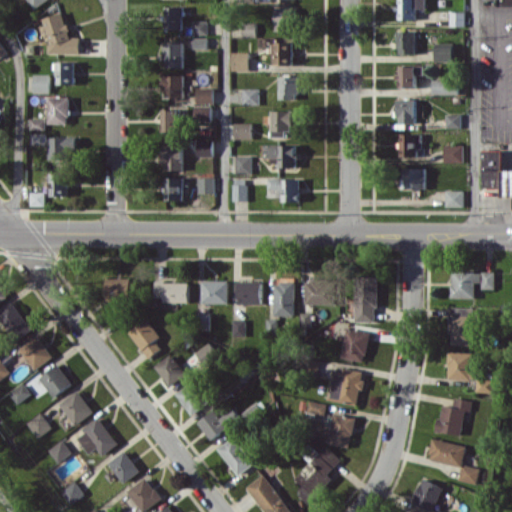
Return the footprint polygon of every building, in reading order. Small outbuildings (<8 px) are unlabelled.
[(30,0),(37,9),(48,0),(30,0)] [(399,0),(399,19),(416,19),(417,10),(427,10),(427,0),(399,0)] [(185,6),(167,6),(167,28),(184,29),(185,6)] [(277,30),(294,30),(294,8),(277,7),(277,30)] [(466,26),(466,11),(451,11),(451,26),(466,26)] [(49,53),(82,53),(81,37),(68,37),(68,14),(48,15),(48,44),(49,44),(49,53)] [(194,34),(210,34),(210,20),(194,20),(194,34)] [(244,36),(257,36),(257,23),(243,23),(244,36)] [(417,53),(417,31),(399,31),(399,53),(417,53)] [(209,37),(194,37),(195,48),(209,47),(209,37)] [(0,58),(8,52),(0,41),(0,58)] [(294,64),(294,42),(277,41),(276,64),(294,64)] [(185,42),(166,42),(166,66),(185,67),(185,42)] [(455,61),(454,42),(435,43),(436,61),(455,61)] [(251,52),(234,51),(233,70),(251,70),(251,52)] [(76,84),(76,61),(58,61),(58,84),(76,84)] [(400,87),(418,87),(418,64),(399,65),(400,87)] [(52,92),(51,73),(34,74),(35,93),(52,92)] [(185,74),(164,74),(165,96),(186,96),(185,74)] [(281,99),(300,98),(299,76),(281,76),(281,99)] [(459,93),(459,79),(434,79),(434,94),(459,93)] [(215,87),(198,87),(198,103),(215,104),(215,87)] [(260,104),(260,88),(244,88),(244,104),(260,104)] [(49,123),(70,123),(70,96),(49,96),(49,123)] [(417,98),(399,99),(399,122),(417,122),(417,98)] [(213,121),(213,105),(195,105),(196,121),(213,121)] [(181,109),(163,109),(163,130),(181,131),(181,109)] [(273,110),(273,136),(287,136),(286,128),(295,128),(295,110),(273,110)] [(448,127),(462,127),(462,114),(448,114),(448,127)] [(46,118),(31,118),(31,129),(46,129),(46,118)] [(253,122),(236,122),(236,138),(253,138),(253,122)] [(32,143),(47,143),(47,132),(32,132),(32,143)] [(51,158),(78,157),(77,135),(50,136),(51,158)] [(215,139),(199,139),(199,156),(215,156),(215,139)] [(167,170),(185,170),(185,144),(163,144),(163,162),(166,162),(167,170)] [(297,144),(267,144),(267,157),(280,157),(280,166),(297,167),(297,144)] [(464,144),(445,144),(446,162),(465,161),(464,144)] [(483,150),(503,150),(502,169),(511,169),(511,197),(502,197),(503,187),(483,186),(483,150)] [(253,155),(237,155),(236,173),(253,173),(253,155)] [(426,188),(427,168),(404,167),(403,188),(426,188)] [(68,195),(69,173),(51,172),(51,195),(68,195)] [(184,177),(166,177),(167,200),(184,199),(184,177)] [(216,177),(199,177),(199,193),(216,193),(216,177)] [(270,197),(283,197),(283,201),(301,201),(301,178),(270,177),(270,197)] [(234,200),(248,200),(248,178),(234,178),(234,200)] [(447,206),(464,206),(465,190),(447,189),(447,206)] [(46,205),(46,192),(31,192),(31,205),(46,205)] [(478,297),(478,288),(496,288),(496,271),(453,270),(453,297),(478,297)] [(378,276),(357,276),(357,321),(378,320),(378,276)] [(107,301),(131,301),(131,277),(107,278),(107,301)] [(230,302),(230,280),(203,280),(203,303),(230,302)] [(307,280),(307,303),(333,303),(333,280),(307,280)] [(190,302),(190,281),(156,281),(156,296),(164,296),(164,302),(190,302)] [(239,303),(263,304),(263,281),(239,281),(239,303)] [(295,281),(275,282),(276,315),(296,315),(295,281)] [(0,303),(10,296),(0,283),(0,303)] [(0,311),(0,319),(16,341),(34,327),(13,301),(0,311)] [(452,344),(475,344),(476,307),(453,307),(452,344)] [(162,336),(148,318),(130,332),(151,358),(163,348),(157,340),(162,336)] [(247,335),(247,318),(234,318),(234,335),(247,335)] [(367,360),(370,331),(347,329),(344,357),(367,360)] [(36,369),(54,357),(40,335),(21,347),(36,369)] [(195,353),(205,367),(221,356),(210,342),(195,353)] [(476,379),(477,352),(450,351),(449,378),(476,379)] [(188,373),(172,353),(156,365),(172,386),(188,373)] [(0,380),(12,371),(1,357),(0,358),(0,380)] [(74,382),(60,363),(42,377),(56,396),(74,382)] [(334,370),(330,399),(360,403),(364,379),(363,379),(364,370),(344,367),(343,371),(334,370)] [(478,391),(495,392),(496,379),(478,378),(478,391)] [(177,393),(193,415),(210,402),(194,380),(177,393)] [(12,393),(20,403),(33,393),(25,383),(12,393)] [(75,424),(95,413),(81,390),(62,401),(75,424)] [(467,409),(472,410),(474,400),(455,397),(454,406),(443,404),(438,431),(463,435),(467,409)] [(308,412),(326,414),(328,403),(310,400),(308,412)] [(245,411),(249,418),(266,408),(262,401),(245,411)] [(212,440),(242,418),(234,407),(221,417),(215,409),(198,421),(212,440)] [(38,437),(53,428),(44,412),(28,421),(38,437)] [(332,444),(353,445),(355,415),(333,414),(332,444)] [(104,455),(120,442),(101,417),(78,435),(91,453),(99,447),(104,455)] [(220,446),(237,475),(254,464),(237,435),(220,446)] [(468,445),(435,438),(430,459),(463,466),(460,479),(478,483),(481,467),(464,464),(468,445)] [(73,453),(65,439),(50,448),(58,461),(73,453)] [(342,458),(326,444),(312,461),(319,467),(310,478),(304,473),(298,480),(305,485),(298,493),(310,504),(339,470),(335,467),(342,458)] [(125,482),(142,471),(127,449),(110,461),(125,482)] [(267,511),(293,511),(264,473),(248,486),(267,511)] [(145,511),(163,498),(147,476),(129,490),(145,511)] [(433,511),(445,487),(424,477),(413,501),(433,511)] [(62,491),(72,504),(86,494),(77,480),(62,491)]
